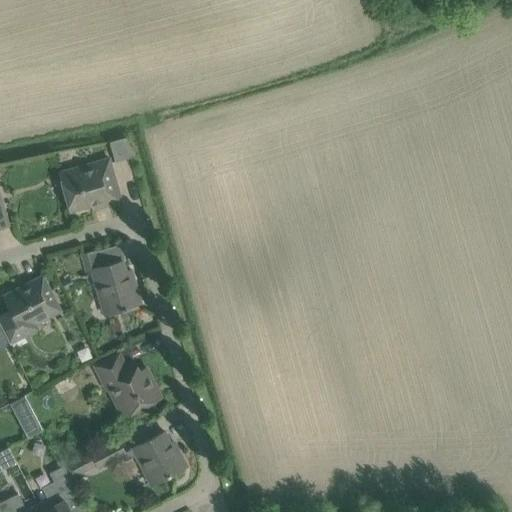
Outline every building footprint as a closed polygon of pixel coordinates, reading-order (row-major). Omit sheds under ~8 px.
[(114,160),(131,155),(125,135),(108,139),(114,160)] [(121,201),(116,182),(109,158),(59,172),(70,211),(104,201),(105,206),(121,201)] [(100,266),(96,251),(95,250),(82,254),(87,273),(92,272),(99,297),(104,315),(110,314),(127,309),(126,308),(141,304),(131,269),(125,271),(122,260),(100,266)] [(39,329),(36,322),(59,310),(42,276),(3,296),(10,310),(0,314),(0,325),(2,330),(10,344),(39,329)] [(66,291),(74,287),(69,277),(60,281),(66,291)] [(123,416),(143,406),(160,397),(146,368),(138,372),(133,360),(124,365),(118,354),(95,366),(106,389),(108,388),(123,416)] [(25,394),(10,401),(25,436),(40,429),(25,394)] [(139,460),(150,483),(151,485),(186,466),(178,450),(173,453),(169,445),(170,444),(164,431),(132,447),(139,460)] [(96,467),(125,452),(117,439),(89,453),(95,464),(96,467)] [(0,472),(17,463),(8,447),(0,450),(0,472)] [(69,477),(82,470),(76,459),(63,466),(69,477)] [(79,498),(69,477),(63,466),(48,473),(53,482),(42,488),(47,498),(37,502),(41,511),(70,511),(66,504),(79,498)] [(41,511),(37,502),(25,508),(17,493),(0,501),(0,511),(41,511)]
